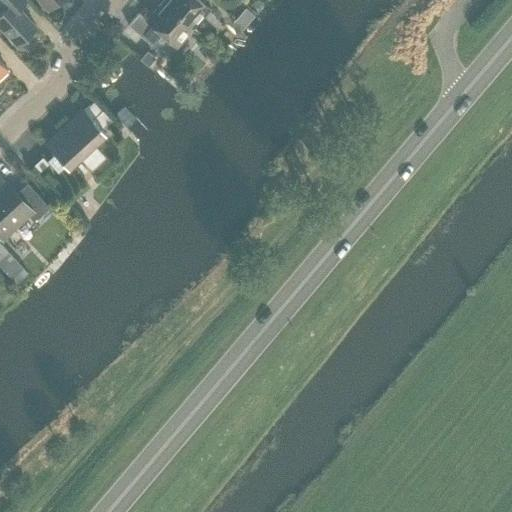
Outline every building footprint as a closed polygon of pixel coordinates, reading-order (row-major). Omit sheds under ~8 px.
[(0,27),(16,45),(36,27),(18,8),(26,0),(0,0),(0,3),(4,8),(0,12),(0,27)] [(39,0),(48,9),(58,0),(39,0)] [(163,0),(163,1),(193,28),(209,9),(199,0),(163,0)] [(193,28),(163,1),(146,19),(139,13),(128,25),(152,46),(162,34),(176,46),(193,28)] [(140,58),(141,59),(147,64),(148,65),(154,59),(155,58),(148,51),(142,56),(140,58)] [(106,133),(95,122),(92,119),(84,111),(90,106),(90,105),(54,137),(54,153),(54,154),(68,168),(81,156),(86,156),(92,151),(92,146),(106,133)] [(42,156),(39,159),(36,162),(32,166),(39,173),(49,164),(46,161),(42,156)] [(33,221),(49,207),(27,183),(16,193),(8,185),(0,193),(0,235),(1,237),(27,214),(33,221)] [(0,241),(0,268),(15,285),(28,273),(0,241)]
